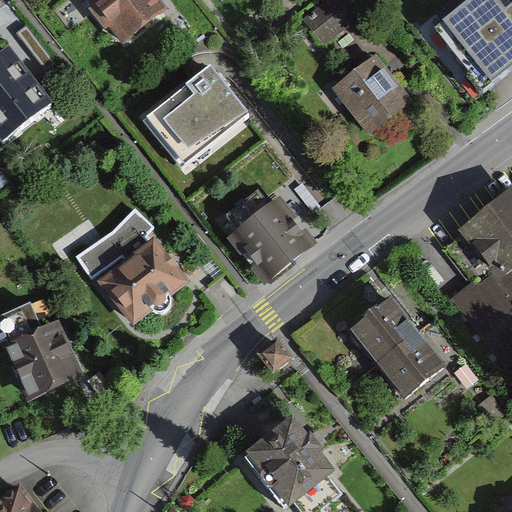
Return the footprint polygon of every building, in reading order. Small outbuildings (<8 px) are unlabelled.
[(156,0),(83,0),(124,50),(168,14),(156,0)] [(334,0),(304,25),(325,52),(363,20),(346,0),(334,0)] [(478,0),(443,28),(492,88),(511,72),(511,11),(506,16),(492,0),(478,0)] [(8,46),(0,52),(0,138),(2,142),(52,103),(8,46)] [(378,59),(332,94),(370,143),(416,109),(378,59)] [(144,124),(185,176),(250,126),(209,74),(144,124)] [(511,195),(445,250),(476,287),(453,305),(505,373),(511,367),(511,195)] [(230,243),(267,288),(314,250),(276,204),(230,243)] [(99,286),(132,330),(153,316),(160,317),(167,314),(172,308),(171,301),(190,286),(155,242),(150,246),(144,239),(153,230),(136,212),(113,234),(75,259),(91,282),(122,260),(126,264),(99,286)] [(409,291),(349,332),(396,402),(456,361),(440,337),(409,291)] [(0,347),(1,347),(29,407),(86,381),(59,324),(43,331),(31,306),(0,320),(0,347)] [(258,356),(272,376),(292,363),(278,343),(258,356)] [(245,460),(284,511),(294,511),(335,481),(292,425),(245,460)] [(34,511),(19,495),(0,507),(0,511),(34,511)]
